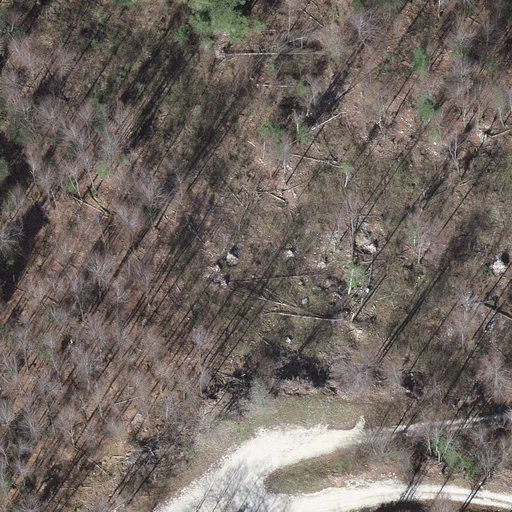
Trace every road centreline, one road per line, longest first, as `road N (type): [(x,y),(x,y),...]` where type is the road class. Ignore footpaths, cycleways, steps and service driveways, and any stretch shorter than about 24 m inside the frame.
road 1 (track): [(511,414),(306,440),(161,511)]
road 2 (track): [(198,488),(274,506),(419,487),(511,500)]
